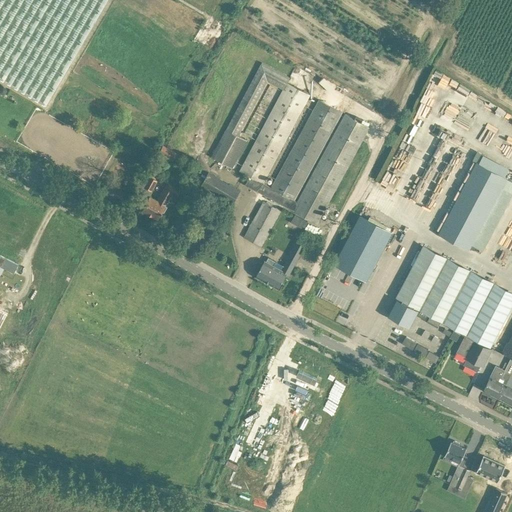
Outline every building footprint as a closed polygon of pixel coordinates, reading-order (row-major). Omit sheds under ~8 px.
[(0,0),(0,78),(45,105),(106,0),(0,0)] [(288,83),(291,78),(262,63),(211,157),(223,163),(233,169),(248,141),(239,136),(268,82),(283,90),(239,170),(250,176),(245,185),(293,211),(305,217),(317,223),(369,127),(360,122),(346,114),(297,203),(294,201),(342,112),(321,100),(272,188),(262,182),(310,94),(288,83)] [(176,153),(167,148),(162,145),(158,152),(172,160),(176,153)] [(507,178),(502,175),(478,162),(439,234),(469,250),(470,248),(507,178)] [(432,209),(450,170),(438,164),(433,175),(427,172),(414,201),(432,209)] [(209,172),(201,188),(233,205),(241,190),(209,172)] [(143,188),(148,191),(151,192),(157,181),(149,176),(143,188)] [(176,197),(180,189),(167,182),(164,188),(157,201),(149,196),(146,202),(141,210),(156,219),(161,210),(164,212),(167,207),(164,205),(171,194),(176,197)] [(267,237),(281,213),(263,203),(249,228),(244,237),(262,246),(267,237)] [(305,227),(308,220),(296,215),(292,222),(305,227)] [(361,216),(336,263),(366,279),(391,231),(361,216)] [(301,252),(305,245),(297,241),(281,270),(279,269),(264,261),(256,276),(271,284),(279,288),(287,273),(289,275),(298,258),(301,259),(304,254),(301,252)] [(419,307),(491,345),(511,304),(511,292),(423,246),(397,296),(399,297),(419,307)] [(410,327),(418,310),(419,307),(399,297),(397,299),(388,315),(410,327)] [(459,341),(461,334),(454,331),(451,337),(459,341)] [(464,339),(457,353),(467,358),(464,365),(477,371),(480,364),(483,365),(488,357),(491,349),(475,341),(474,344),(464,339)] [(414,347),(439,362),(442,356),(417,341),(414,347)] [(503,366),(507,368),(511,358),(507,356),(503,366)] [(511,373),(507,372),(496,366),(490,376),(488,381),(483,390),(498,398),(499,398),(511,373)] [(511,371),(511,373),(499,398),(511,404),(511,371)] [(445,455),(460,461),(450,483),(462,488),(470,469),(463,466),(468,456),(464,455),(467,448),(459,445),(460,444),(459,443),(454,440),(453,441),(453,442),(451,441),(445,455)] [(483,455),(476,472),(498,482),(505,465),(483,455)] [(496,488),(485,511),(498,511),(507,492),(496,488)]
